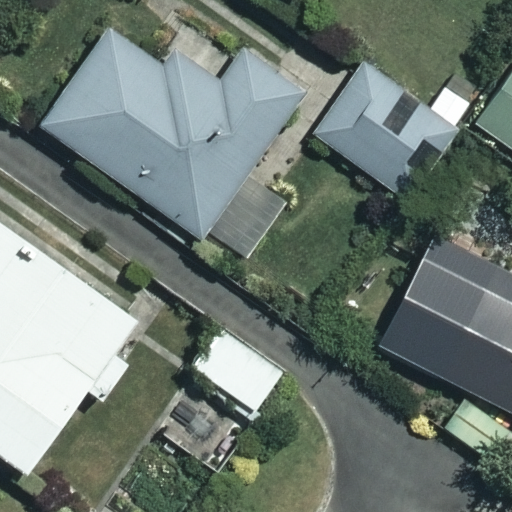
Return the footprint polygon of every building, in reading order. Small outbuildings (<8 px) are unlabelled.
[(290,0),(309,13),(317,0),(290,0)] [(164,73),(113,38),(44,137),(239,272),(286,204),(265,190),(319,112),(246,61),(223,93),(174,59),(164,73)] [(433,117),(368,70),(315,144),(407,210),(476,114),(449,95),(433,117)] [(511,87),(480,133),(511,155),(511,87)] [(141,336),(0,236),(0,465),(34,489),(141,336)] [(511,306),(484,292),(436,383),(511,423),(511,306)] [(286,383),(227,342),(201,380),(261,421),(286,383)] [(511,434),(467,404),(445,436),(492,469),(511,439),(511,434)]
